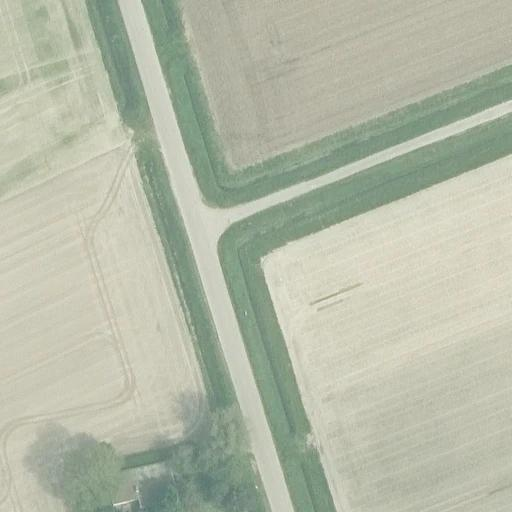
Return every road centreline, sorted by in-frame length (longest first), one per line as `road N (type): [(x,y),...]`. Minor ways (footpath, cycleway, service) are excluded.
road 1 (unclassified): [(197,227),(511,103)]
road 2 (unclassified): [(281,511),(197,227)]
road 3 (unclassified): [(197,227),(130,0)]
